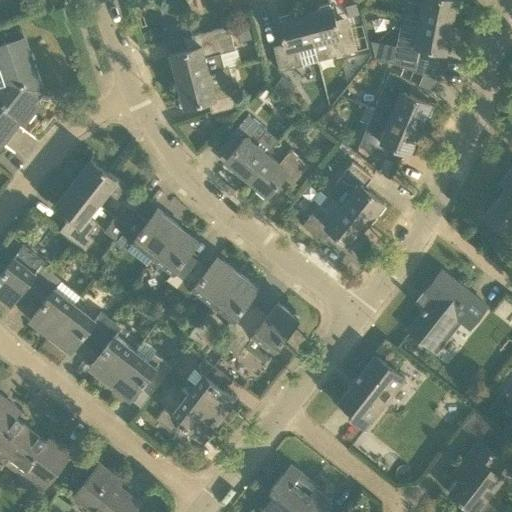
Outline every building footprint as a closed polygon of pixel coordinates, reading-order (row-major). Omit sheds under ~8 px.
[(420,19),(452,26),(457,0),(406,0),(423,4),(420,19)] [(328,40),(333,57),(357,51),(350,27),(339,30),(332,6),(306,13),(314,43),(328,40)] [(280,71),(302,65),(298,48),(314,43),(306,13),(280,20),(286,43),(273,47),(280,71)] [(447,53),(452,26),(420,19),(417,35),(399,32),(395,55),(420,60),(422,48),(447,53)] [(149,32),(152,43),(167,39),(164,26),(149,30),(149,32)] [(205,57),(235,49),(229,26),(191,36),(194,48),(171,54),(178,81),(209,73),(209,72),(205,57)] [(235,29),(239,43),(253,40),(249,26),(235,29)] [(0,146),(0,147),(22,120),(26,123),(36,110),(27,103),(37,91),(35,84),(38,82),(33,65),(34,65),(25,39),(0,46),(0,68),(5,67),(11,85),(5,91),(0,87),(0,146)] [(185,107),(209,101),(212,113),(236,107),(230,83),(233,82),(229,66),(209,72),(209,73),(178,81),(185,107)] [(432,103),(409,94),(414,82),(390,72),(380,95),(388,98),(382,112),(421,129),(432,103)] [(411,154),(421,129),(382,112),(376,127),(369,124),(359,146),(383,156),(388,144),(411,154)] [(247,179),(268,154),(255,143),(267,129),(249,114),(232,133),(242,141),(225,161),(247,179)] [(267,196),(283,177),(293,185),(309,165),(291,149),(279,163),(268,154),(247,179),(267,196)] [(108,191),(117,198),(127,185),(114,174),(113,176),(91,159),(72,183),(98,203),(108,191)] [(385,203),(365,187),(372,178),(353,162),(338,181),(352,192),(342,204),(368,224),(385,203)] [(511,168),(501,182),(508,187),(485,215),(508,233),(511,227),(511,168)] [(74,222),(66,233),(64,235),(85,251),(95,239),(89,235),(99,222),(89,214),(98,203),(72,183),(54,206),(74,222)] [(351,246),(368,224),(342,204),(332,217),(318,206),(304,225),(324,240),(332,230),(351,246)] [(116,241),(135,218),(123,209),(105,232),(116,241)] [(153,257),(178,225),(158,209),(145,226),(135,218),(116,241),(127,250),(133,241),(153,257)] [(195,265),(185,258),(199,241),(178,225),(153,257),(173,272),(166,281),(177,289),(195,265)] [(51,272),(41,264),(43,262),(22,246),(0,274),(0,295),(11,304),(24,287),(33,295),(51,272)] [(213,304),(238,272),(218,256),(205,273),(195,265),(177,289),(187,297),(194,289),(213,304)] [(442,270),(425,293),(432,299),(408,330),(433,349),(457,319),(470,328),(488,306),(442,270)] [(29,319),(50,335),(75,304),(55,288),(62,280),(51,272),(33,295),(43,302),(29,319)] [(255,312),(245,305),(259,288),(238,272),(213,304),(233,319),(227,327),(237,335),(255,312)] [(238,356),(254,335),(274,351),(299,319),(278,303),(264,320),(255,312),(237,335),(227,348),(238,356)] [(94,319),(75,304),(50,335),(70,351),(83,334),(94,342),(111,320),(101,311),(94,319)] [(110,382),(135,351),(115,336),(122,328),(111,320),(94,342),(103,350),(90,367),(110,382)] [(400,371),(411,358),(384,337),(374,350),(400,371)] [(155,354),(148,362),(135,351),(110,382),(131,399),(144,382),(154,390),(172,367),(161,359),(155,354)] [(351,388),(350,388),(339,402),(352,411),(349,415),(366,428),(381,409),(377,406),(401,375),(375,355),(355,381),(356,382),(351,388)] [(236,399),(219,386),(227,376),(204,358),(188,379),(196,385),(188,395),(220,420),(236,399)] [(5,461),(30,430),(15,417),(20,411),(0,395),(0,470),(6,462),(5,461)] [(204,440),(220,420),(188,395),(173,414),(165,408),(156,419),(179,437),(187,427),(204,440)] [(461,425),(479,438),(491,420),(474,408),(461,425)] [(20,477),(40,493),(73,452),(61,443),(56,449),(30,430),(5,461),(6,462),(22,474),(20,477)] [(506,463),(494,454),(479,441),(462,463),(469,469),(450,493),(473,511),(476,511),(504,478),(498,473),(506,463)] [(100,463),(74,495),(95,511),(134,511),(140,505),(118,487),(123,482),(100,463)] [(290,464),(277,481),(270,491),(275,495),(262,511),(280,511),(282,510),(285,511),(332,511),(317,500),(325,490),(290,464)]
